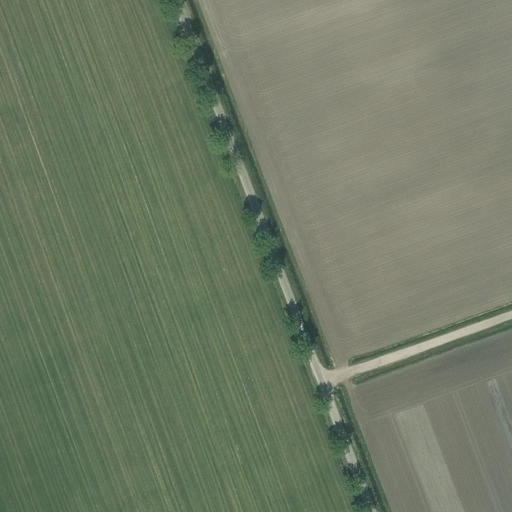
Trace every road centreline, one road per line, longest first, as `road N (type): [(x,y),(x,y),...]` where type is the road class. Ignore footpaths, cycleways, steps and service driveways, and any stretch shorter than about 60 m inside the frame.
road 1 (unclassified): [(373,511),(176,0)]
road 2 (track): [(324,384),(511,314)]
